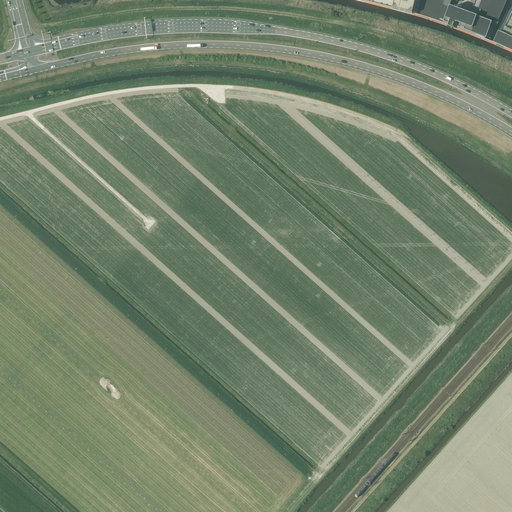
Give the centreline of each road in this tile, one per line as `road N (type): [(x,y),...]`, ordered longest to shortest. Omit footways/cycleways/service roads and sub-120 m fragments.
road 1 (primary): [(33,69),(150,46),(272,47),(380,70),(511,132)]
road 2 (primary): [(511,114),(407,62),(291,32),(171,27),(33,51)]
road 3 (track): [(511,167),(401,106),(295,72),(120,60),(47,66)]
road 4 (track): [(392,128),(295,96),(192,85),(88,96),(0,118)]
road 5 (track): [(328,511),(511,307)]
road 6 (track): [(352,511),(511,333)]
road 7 (track): [(28,112),(149,223)]
